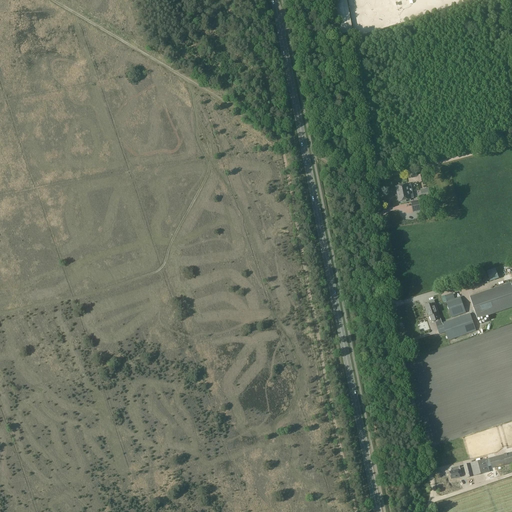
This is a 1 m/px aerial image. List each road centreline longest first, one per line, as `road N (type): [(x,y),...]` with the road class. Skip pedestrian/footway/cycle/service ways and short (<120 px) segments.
road 1 (unknown): [(356,511),(279,135),(257,56),(228,0)]
road 2 (track): [(328,0),(432,482),(427,511)]
road 3 (primary): [(377,511),(274,0)]
road 4 (track): [(182,77),(210,161),(162,267),(0,314)]
road 5 (track): [(52,0),(279,135)]
road 6 (track): [(314,157),(365,182),(511,141)]
